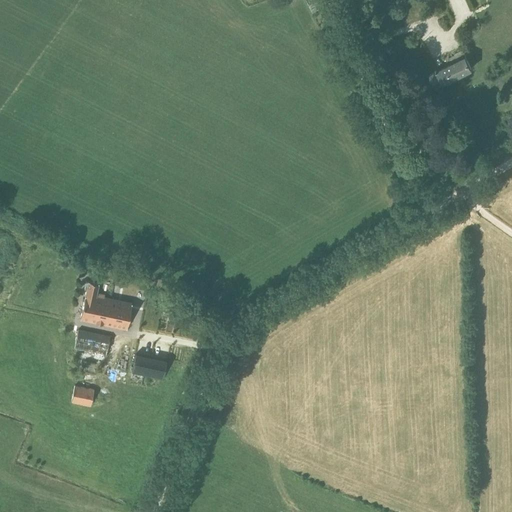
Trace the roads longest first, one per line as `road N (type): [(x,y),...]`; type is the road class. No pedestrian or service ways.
road 1 (track): [(153,511),(225,331),(429,209)]
road 2 (track): [(429,209),(355,56)]
